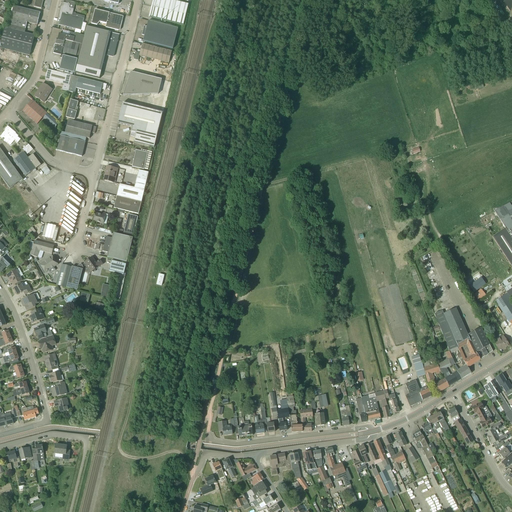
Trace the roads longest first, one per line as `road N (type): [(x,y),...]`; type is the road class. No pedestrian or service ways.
road 1 (track): [(192,471),(176,453),(126,455),(120,441),(185,196)]
road 2 (residential): [(0,435),(46,419),(22,331),(0,286)]
road 3 (unclassified): [(187,444),(55,428),(0,441)]
road 4 (unclassified): [(188,444),(237,450),(369,432)]
road 5 (unclassified): [(95,174),(136,0)]
road 6 (residential): [(209,439),(236,444),(369,432)]
road 7 (residential): [(70,511),(84,440),(50,434),(0,447)]
road 8 (unclassified): [(6,110),(35,70),(52,0)]
road 9 (residential): [(369,432),(252,454)]
